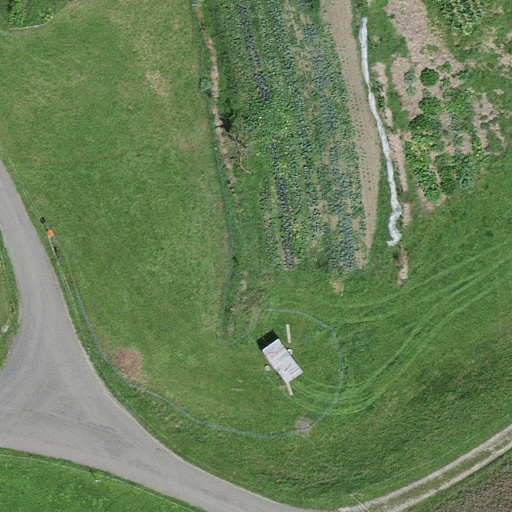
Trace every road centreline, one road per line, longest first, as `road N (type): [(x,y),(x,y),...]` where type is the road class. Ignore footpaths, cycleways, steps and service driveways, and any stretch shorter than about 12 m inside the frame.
road 1 (unclassified): [(73,429),(29,265),(0,210)]
road 2 (unclassified): [(73,429),(258,511)]
road 3 (track): [(401,511),(511,436)]
